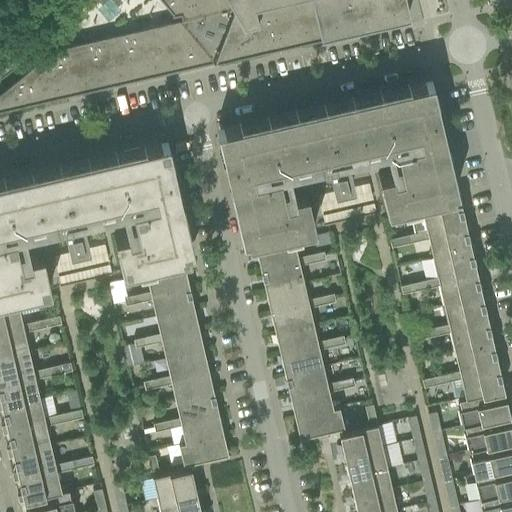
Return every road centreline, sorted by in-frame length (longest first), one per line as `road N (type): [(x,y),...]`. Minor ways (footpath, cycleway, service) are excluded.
road 1 (residential): [(289,511),(193,112)]
road 2 (residential): [(193,112),(468,46)]
road 3 (residential): [(193,112),(0,159)]
road 4 (residential): [(501,189),(468,46)]
